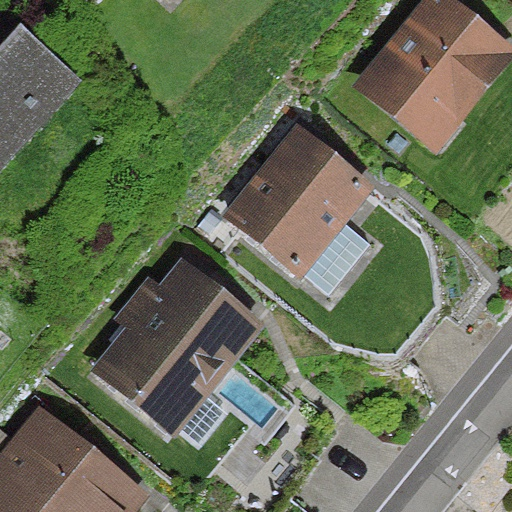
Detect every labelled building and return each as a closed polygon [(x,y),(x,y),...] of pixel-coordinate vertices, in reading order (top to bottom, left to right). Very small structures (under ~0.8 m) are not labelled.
[(431,3),(360,91),(413,134),(435,107),(450,120),(500,59),(431,3)] [(0,158),(66,86),(4,28),(0,32),(0,158)] [(295,139),(227,223),(323,299),(364,248),(333,223),(359,191),(295,139)] [(117,322),(130,333),(95,376),(166,433),(169,428),(192,447),(218,415),(195,397),(249,330),(179,273),(154,303),(141,292),(117,322)] [(37,420),(0,465),(0,511),(120,511),(132,498),(37,420)]
